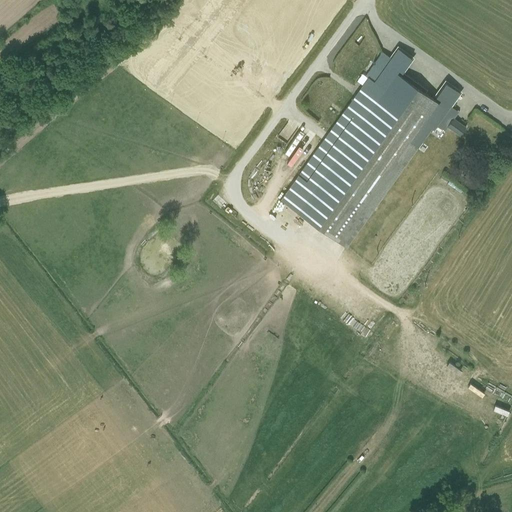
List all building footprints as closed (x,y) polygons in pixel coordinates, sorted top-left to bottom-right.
[(399,74),(412,56),(398,46),(391,57),(383,51),(367,74),(370,76),(281,202),(347,248),(419,146),(412,141),(439,102),(399,74)] [(447,125),(459,133),(465,126),(453,118),(457,111),(450,106),(460,92),(446,82),(438,95),(442,98),(439,102),(412,141),(419,146),(434,124),(443,130),(447,125)] [(242,131),(247,125),(241,120),(236,126),(242,131)] [(303,130),(282,162),(287,165),(308,133),(303,130)] [(299,160),(306,149),(301,146),(295,158),(299,160)] [(314,271),(309,275),(319,286),(324,282),(314,271)] [(417,297),(433,280),(428,275),(412,292),(417,297)] [(497,471),(502,474),(509,457),(504,455),(497,471)]
